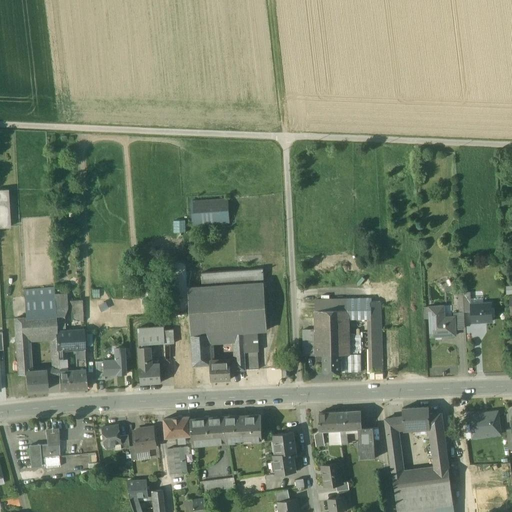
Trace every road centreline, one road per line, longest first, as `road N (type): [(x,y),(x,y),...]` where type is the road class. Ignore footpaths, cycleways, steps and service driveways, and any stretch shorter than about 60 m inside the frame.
road 1 (secondary): [(298,395),(0,413)]
road 2 (track): [(0,125),(285,137)]
road 3 (residential): [(298,395),(285,137)]
road 4 (track): [(285,137),(511,146)]
road 5 (secondary): [(511,387),(298,395)]
road 6 (track): [(285,137),(270,0)]
